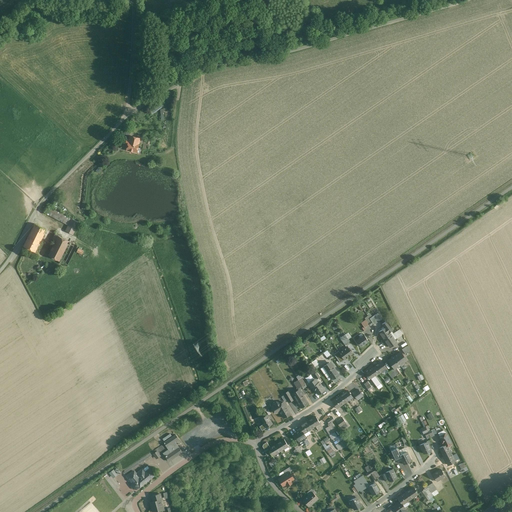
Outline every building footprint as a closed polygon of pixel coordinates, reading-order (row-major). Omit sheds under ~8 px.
[(142,138),(130,135),(126,150),(138,153),(142,138)] [(47,207),(44,214),(68,226),(66,231),(74,235),(80,223),(47,207)] [(46,230),(35,224),(23,247),(36,253),(40,244),(50,251),(48,256),(60,262),(70,242),(55,234),(53,239),(56,241),(53,246),(42,239),(46,230)] [(366,314),(369,318),(373,324),(374,325),(379,321),(375,315),(372,317),(369,313),(366,314)] [(369,318),(361,323),(364,328),(369,325),(370,326),(373,324),(369,318)] [(385,328),(379,331),(385,339),(391,335),(389,332),(393,330),(387,321),(382,324),(385,328)] [(399,329),(392,334),(395,338),(402,334),(399,329)] [(345,334),(340,338),(345,345),(350,342),(345,334)] [(363,334),(356,340),(361,347),(368,341),(363,334)] [(397,343),(391,335),(385,339),(390,347),(397,343)] [(312,351),(302,344),(300,348),(310,354),(312,351)] [(408,346),(402,349),(405,355),(411,351),(408,346)] [(347,347),(339,353),(344,359),(352,353),(347,347)] [(327,350),(324,353),(327,358),(328,357),(330,360),(333,358),(327,350)] [(344,359),(339,353),(338,351),(334,354),(340,362),(344,359)] [(401,352),(394,356),(400,365),(407,361),(401,352)] [(394,356),(388,360),(394,368),(394,369),(396,368),(400,365),(394,356)] [(382,362),(374,367),(379,373),(386,368),(382,362)] [(327,372),(324,374),(327,378),(330,375),(332,379),(339,375),(334,367),(333,368),(329,363),(323,367),(327,372)] [(374,367),(366,372),(371,379),(379,373),(374,367)] [(394,368),(388,373),(392,379),(400,373),(396,368),(394,369),(394,368)] [(301,374),(296,376),(298,380),(302,386),(303,388),(307,386),(305,384),(306,383),(301,374)] [(316,379),(308,384),(311,388),(312,387),(318,395),(324,390),(316,379)] [(298,380),(294,383),(298,389),(302,386),(298,380)] [(368,382),(364,384),(369,390),(372,388),(368,382)] [(358,389),(353,393),(357,399),(362,396),(358,389)] [(300,390),(293,394),(300,408),(308,403),(300,390)] [(289,391),(283,394),(284,395),(287,400),(288,402),(293,399),(289,391)] [(348,391),(340,396),(345,403),(353,397),(348,391)] [(340,396),(332,401),(337,408),(345,403),(340,396)] [(267,399),(263,401),(266,406),(263,408),(265,411),(266,411),(269,415),(271,414),(268,409),(271,407),(267,399)] [(278,410),(285,406),(283,402),(280,403),(280,402),(276,402),(276,404),(272,406),(272,409),(274,412),(276,413),(279,411),(278,410)] [(285,406),(278,410),(279,411),(283,418),(290,414),(285,406)] [(267,415),(260,419),(265,428),(272,423),(267,415)] [(403,415),(398,417),(401,424),(406,422),(403,415)] [(316,416),(308,421),(312,428),(320,423),(316,416)] [(343,418),(336,422),(340,426),(346,422),(343,418)] [(308,421),(299,426),(301,430),(300,431),(302,434),(304,433),(312,428),(308,421)] [(346,445),(332,422),(329,424),(327,425),(329,427),(325,429),(338,450),(346,445)] [(427,426),(422,429),(426,436),(429,435),(430,437),(433,436),(431,431),(430,431),(427,426)] [(302,434),(300,431),(294,434),(298,441),(306,437),(304,433),(302,434)] [(446,433),(440,437),(444,445),(447,444),(448,446),(451,444),(446,433)] [(176,435),(122,471),(124,474),(153,454),(155,458),(163,453),(168,461),(182,452),(175,441),(178,438),(176,435)] [(327,437),(320,442),(330,456),(334,453),(329,445),(326,447),(325,444),(330,441),(327,437)] [(284,439),(276,444),(280,451),(288,446),(284,439)] [(427,442),(416,446),(418,451),(422,450),(423,454),(431,450),(427,442)] [(276,444),(268,449),(272,456),(280,451),(276,444)] [(444,445),(439,448),(444,456),(451,453),(448,446),(447,444),(444,445)] [(405,447),(397,451),(401,459),(403,464),(411,460),(405,447)] [(396,461),(401,459),(397,451),(396,448),(391,451),(396,461)] [(452,455),(451,453),(444,456),(448,465),(459,459),(456,453),(452,455)] [(117,467),(109,473),(113,478),(121,472),(117,467)] [(374,468),(369,472),(374,480),(377,478),(373,473),(376,471),(374,468)] [(137,489),(154,475),(150,469),(145,473),(142,469),(136,474),(134,471),(126,476),(132,483),(131,486),(134,489),(137,489)] [(397,477),(393,469),(385,473),(389,481),(397,477)] [(441,469),(433,474),(437,481),(445,476),(441,469)] [(283,476),(278,479),(283,486),(286,484),(287,486),(292,483),(291,481),(294,479),(290,472),(285,475),(284,474),(282,475),(283,476)] [(367,485),(362,476),(355,481),(360,490),(367,485)] [(425,489),(420,492),(428,505),(433,502),(432,501),(435,500),(433,496),(434,496),(431,492),(436,489),(431,481),(423,486),(425,489)] [(379,491),(375,483),(367,487),(372,495),(379,491)] [(413,487),(406,492),(410,499),(418,494),(413,487)] [(310,494),(303,499),(309,506),(318,498),(313,492),(310,494)] [(406,492),(398,498),(400,502),(402,504),(410,499),(406,492)] [(361,506),(357,497),(349,501),(354,510),(361,506)] [(153,501),(150,502),(153,511),(160,509),(159,506),(162,506),(161,500),(153,501)] [(400,502),(394,506),(397,511),(405,511),(407,511),(402,504),(400,502)]
